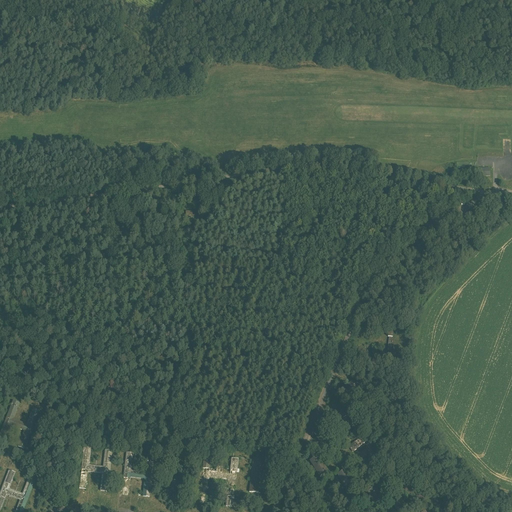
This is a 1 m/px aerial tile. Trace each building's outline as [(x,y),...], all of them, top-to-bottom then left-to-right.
[(354,381),(347,385),(352,393),(359,388),(354,381)] [(352,393),(347,385),(340,390),(345,397),(352,393)] [(32,408),(27,423),(14,420),(19,402),(12,400),(1,436),(7,438),(10,425),(32,432),(38,410),(32,408)] [(342,408),(335,413),(341,420),(348,415),(342,408)] [(335,413),(329,418),(334,425),(341,420),(335,413)] [(365,434),(348,447),(353,452),(369,440),(365,434)] [(105,450),(103,467),(88,466),(91,449),(84,448),(79,489),(86,489),(88,472),(103,474),(100,491),(107,492),(112,451),(105,450)] [(146,473),(131,471),(133,454),(127,453),(122,494),(128,494),(130,477),(145,479),(143,496),(149,497),(154,457),(148,456),(146,473)] [(238,459),(232,459),(230,473),(221,472),(222,467),(217,467),(216,472),(209,471),(211,456),(204,455),(199,503),(205,504),(208,479),(229,481),(226,506),(232,507),(238,459)] [(317,456),(309,461),(314,469),(322,464),(317,456)] [(264,463),(258,462),(259,459),(253,458),(249,492),(260,493),(264,463)] [(327,473),(322,464),(314,469),(320,477),(327,473)] [(17,472),(8,468),(0,489),(0,511),(1,511),(7,496),(19,500),(14,511),(23,511),(36,479),(29,476),(22,493),(10,489),(17,472)] [(345,470),(337,475),(342,483),(350,478),(345,470)] [(350,478),(342,483),(347,491),(355,486),(350,478)] [(372,484),(364,488),(369,497),(377,492),(372,484)] [(377,492),(369,497),(374,505),(382,500),(377,492)] [(401,500),(393,506),(397,511),(403,511),(407,509),(401,500)]
